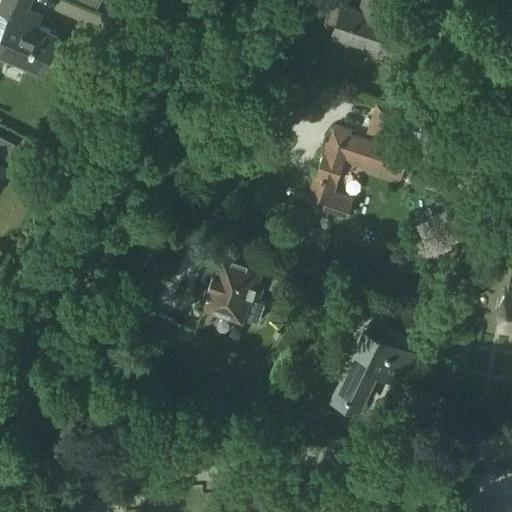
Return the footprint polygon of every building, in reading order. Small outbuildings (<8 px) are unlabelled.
[(0,0),(0,10),(3,12),(0,18),(0,52),(40,69),(56,32),(33,23),(37,14),(24,8),(26,0),(0,0)] [(332,28),(332,31),(365,42),(363,48),(377,52),(389,17),(385,16),(390,0),(360,0),(359,7),(341,1),(339,5),(336,4),(329,7),(325,21),(329,27),(332,28)] [(418,0),(415,9),(439,16),(444,0),(418,0)] [(486,16),(483,26),(495,29),(498,20),(486,16)] [(391,139),(394,127),(400,111),(377,103),(367,131),(391,139)] [(354,196),(334,189),(346,154),(402,173),(408,154),(350,134),(351,130),(334,124),(328,141),(327,141),(306,200),(347,214),(354,196)] [(494,156),(498,143),(480,138),(477,151),(494,156)] [(511,148),(502,144),(497,155),(507,160),(511,149),(511,148)] [(482,194),(494,178),(484,171),(490,162),(484,157),(470,157),(457,175),(482,194)] [(321,261),(331,233),(307,225),(298,253),(321,261)] [(220,251),(203,303),(257,321),(264,302),(257,300),(260,291),(254,289),(262,265),(220,251)] [(511,286),(507,285),(499,327),(511,329),(511,286)] [(146,338),(171,350),(183,323),(158,311),(146,338)] [(364,327),(340,377),(332,395),(347,402),(350,396),(362,401),(377,371),(401,382),(416,352),(364,327)]
